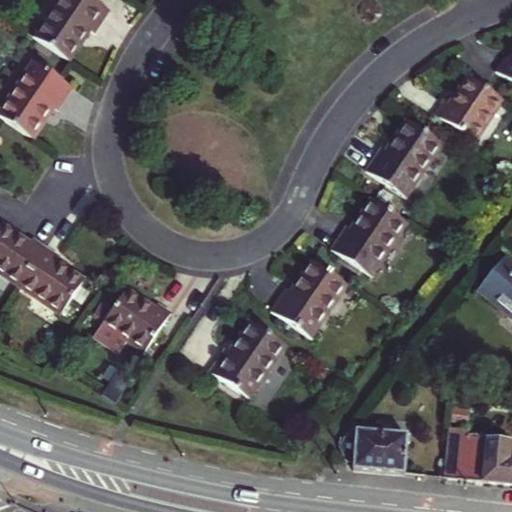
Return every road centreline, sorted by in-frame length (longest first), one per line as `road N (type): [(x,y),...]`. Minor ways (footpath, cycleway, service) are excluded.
road 1 (residential): [(180,0),(119,90),(107,155),(115,192),(140,229),(175,251),(207,256),(240,252),(274,232),(366,86),(427,37),(497,2)]
road 2 (primary): [(310,507),(172,484),(0,435)]
road 3 (primary): [(0,458),(164,511)]
